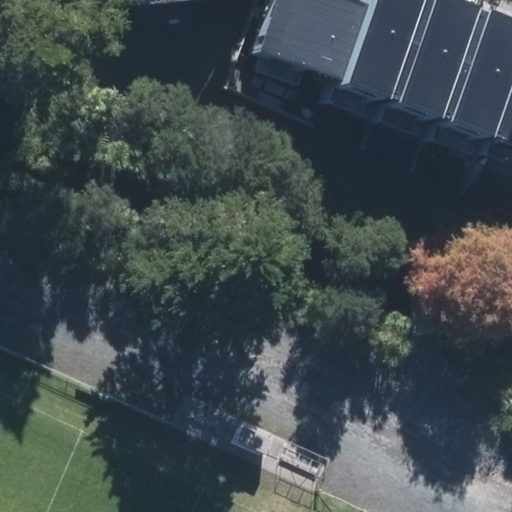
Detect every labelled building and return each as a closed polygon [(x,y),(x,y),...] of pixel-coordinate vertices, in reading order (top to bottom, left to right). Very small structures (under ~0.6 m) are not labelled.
[(341,0),(280,0),(262,53),(340,79),(365,8),(341,0)] [(368,0),(365,8),(340,79),(388,97),(389,95),(423,0),(368,0)] [(477,11),(446,0),(423,0),(388,97),(439,114),(477,11)] [(511,76),(511,24),(477,11),(439,114),(491,133),(511,76)] [(511,76),(491,133),(511,140),(511,76)]
